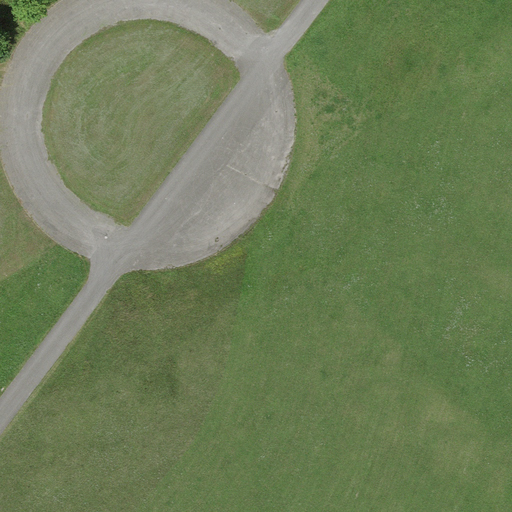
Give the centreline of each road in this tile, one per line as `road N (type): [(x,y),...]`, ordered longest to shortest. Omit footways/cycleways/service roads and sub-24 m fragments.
road 1 (unclassified): [(103,0),(43,43),(21,90),(19,143),(55,212),(125,248)]
road 2 (unclassified): [(125,248),(165,248),(203,236),(236,213),(260,181),(273,144),(274,104),(263,65)]
road 3 (unclassified): [(263,65),(125,248)]
road 4 (unclassified): [(125,248),(0,418)]
